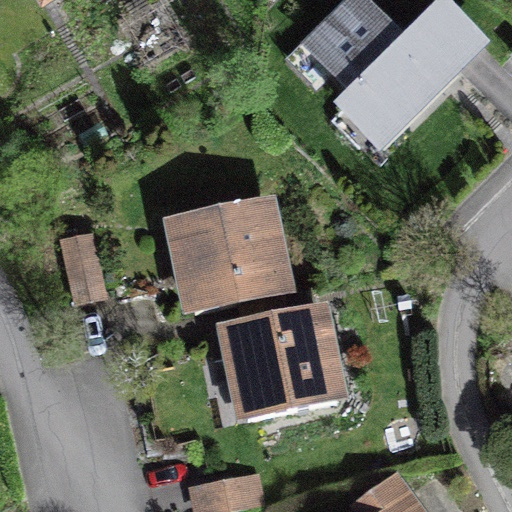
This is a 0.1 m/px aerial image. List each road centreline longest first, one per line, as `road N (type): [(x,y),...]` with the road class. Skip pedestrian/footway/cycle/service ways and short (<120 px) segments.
road 1 (residential): [(511,221),(487,248),(449,350),(466,433),(506,511)]
road 2 (residential): [(102,511),(0,329)]
